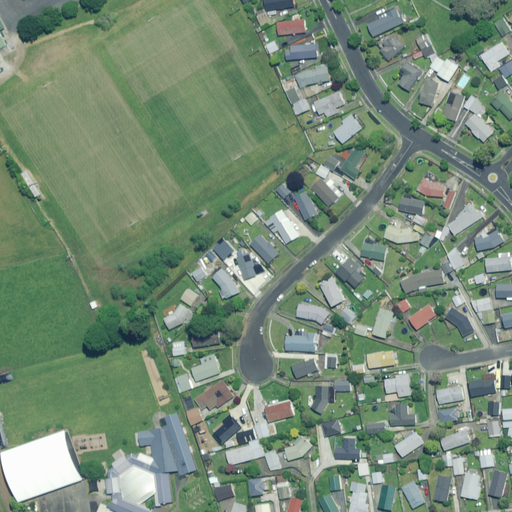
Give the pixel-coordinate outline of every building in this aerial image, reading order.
[(263,0),(266,12),(269,12),(277,10),(295,7),(293,0),(263,0)] [(404,24),(397,10),(388,14),(389,16),(367,26),(373,38),(404,24)] [(271,23),(266,13),(257,17),(261,27),(271,23)] [(306,33),(304,20),(277,24),(278,36),(306,33)] [(510,32),(503,20),(495,25),(502,37),(510,32)] [(406,48),(395,35),(379,48),(389,61),(406,48)] [(416,40),(422,51),(411,56),(414,61),(424,56),(426,59),(435,54),(426,35),(416,40)] [(279,50),(275,42),(266,46),(270,54),(279,50)] [(510,54),(503,43),(481,57),(491,73),(501,67),(498,62),(510,54)] [(318,58),(317,45),(291,47),(292,52),(286,52),(286,61),(318,58)] [(438,58),(431,68),(439,73),(438,75),(450,82),(459,67),(448,60),(446,63),(438,58)] [(423,73),(406,62),(403,66),(401,69),(406,73),(399,84),(410,92),(423,73)] [(293,75),(302,70),(299,64),(290,69),(293,75)] [(301,89),(308,86),(331,82),(328,67),(305,72),(295,77),(301,89)] [(507,86),(499,73),(491,78),(499,90),(507,86)] [(470,78),(462,74),(456,86),(463,90),(470,78)] [(440,84),(426,80),(419,103),(432,108),(440,84)] [(292,106),(306,100),(309,98),(305,89),(297,93),(295,88),(285,93),(292,106)] [(511,119),(511,102),(503,92),(497,98),(497,99),(492,104),(498,111),(500,109),(510,121),(511,119)] [(345,105),(339,93),(314,104),(319,116),(325,113),(327,118),(338,114),(336,109),(345,105)] [(465,98),(451,93),(442,117),(456,122),(465,98)] [(487,110),(472,97),(464,106),(475,115),(466,125),(472,131),(471,132),(485,144),(495,132),(480,118),(487,110)] [(306,100),(292,106),(296,116),(310,110),(306,100)] [(363,129),(352,115),(342,122),(344,125),(334,133),(343,145),(363,129)] [(338,167),(340,163),(329,157),(323,167),(331,171),(353,184),(361,171),(360,170),(366,161),(363,159),(366,154),(356,148),(351,155),(344,151),(340,157),(347,161),(341,169),(338,167)] [(331,171),(323,167),(322,166),(317,174),(326,179),(331,171)] [(329,208),(340,199),(343,195),(333,184),(329,187),(323,179),(312,188),(329,208)] [(446,186),(423,179),(420,192),(445,199),(442,207),(451,209),(456,193),(445,190),(446,186)] [(291,193),(284,184),(276,191),(284,199),(291,193)] [(318,215),(307,193),(295,199),(306,221),(318,215)] [(426,202),(401,197),(399,211),(417,215),(414,222),(424,227),(427,220),(423,218),(426,202)] [(479,212),(474,205),(464,211),(465,214),(456,219),(457,220),(448,226),(455,236),(484,217),(481,211),(479,212)] [(300,236),(283,211),(266,222),(273,234),(279,231),(288,245),(300,236)] [(258,220),(252,213),(245,219),(251,226),(258,220)] [(387,226),(382,238),(398,244),(419,242),(418,233),(412,233),(412,229),(401,231),(387,226)] [(450,230),(445,227),(442,233),(438,231),(435,237),(444,242),(450,230)] [(505,242),(499,231),(491,235),(474,239),(476,252),(494,248),(505,242)] [(434,239),(427,234),(420,244),(427,249),(434,239)] [(270,245),(261,236),(251,245),(269,264),(280,254),(270,244),(270,245)] [(238,250),(228,240),(217,249),(226,260),(238,250)] [(388,248),(364,243),(361,257),(385,262),(388,248)] [(448,256),(451,262),(448,263),(453,272),(465,265),(456,249),(448,256)] [(260,274),(251,253),(238,258),(247,280),(260,274)] [(511,270),(511,253),(499,254),(499,258),(486,260),(487,273),(511,270)] [(346,283),(348,281),(356,289),(366,279),(357,271),(360,267),(351,258),(336,273),(346,283)] [(453,272),(448,263),(441,266),(446,275),(453,272)] [(383,273),(376,267),(372,272),(379,278),(383,273)] [(208,275),(203,268),(194,274),(199,281),(208,275)] [(225,289),(222,291),(226,299),(242,291),(237,282),(225,269),(215,278),(223,286),(225,289)] [(428,292),(427,288),(445,285),(443,271),(418,275),(401,283),(407,295),(419,290),(419,294),(428,292)] [(486,282),(483,274),(474,278),(478,288),(483,286),(482,283),(486,282)] [(319,285),(326,297),(328,296),(335,307),(346,301),(333,277),(319,285)] [(511,285),(496,285),(496,298),(507,299),(507,300),(511,300),(511,285)] [(198,296),(188,289),(181,300),(191,307),(198,296)] [(454,292),(456,297),(452,299),(457,307),(465,303),(461,294),(460,295),(458,290),(454,292)] [(476,313),(493,310),(490,298),(473,302),(475,314),(476,313)] [(411,308),(405,299),(397,305),(403,314),(411,308)] [(99,308),(96,301),(89,303),(91,310),(99,308)] [(301,304),(297,317),(316,321),(322,325),(330,313),(319,306),(301,304)] [(165,319),(170,330),(184,323),(188,326),(196,314),(182,305),(176,314),(165,319)] [(437,316),(430,305),(409,319),(417,331),(430,322),(429,321),(437,316)] [(459,312),(453,307),(445,318),(459,327),(464,337),(475,331),(467,317),(459,312)] [(356,317),(347,308),(340,316),(349,325),(356,317)] [(394,313),(380,309),(372,335),(386,339),(394,313)] [(493,310),(476,313),(475,314),(484,326),(496,323),(494,315),(497,314),(496,309),(493,310)] [(511,312),(502,315),(505,329),(511,327),(511,312)] [(335,328),(325,325),(323,331),(327,333),(326,336),(331,338),(335,328)] [(367,328),(357,325),(354,333),(364,337),(367,328)] [(316,334),(307,334),(307,337),(286,336),(285,351),(315,352),(316,334)] [(219,335),(191,335),(191,347),(219,347),(219,335)] [(186,355),(184,342),(172,344),(174,356),(186,355)] [(395,365),(393,352),(367,356),(369,369),(395,365)] [(221,374),(215,354),(200,359),(202,366),(191,369),(196,382),(221,374)] [(337,355),(325,355),(325,368),(336,369),(337,355)] [(296,379),(308,375),(309,378),(312,377),(311,374),(318,372),(314,359),(292,366),(296,379)] [(364,373),(363,365),(352,367),(353,375),(364,373)] [(192,389),(187,375),(178,377),(183,392),(192,389)] [(412,396),(409,375),(396,377),(397,379),(385,381),(386,394),(398,392),(399,398),(412,396)] [(511,376),(501,376),(501,389),(511,389),(511,376)] [(497,393),(495,379),(484,381),(484,380),(469,382),(472,397),(497,393)] [(236,396),(225,380),(197,398),(204,410),(210,406),(212,410),(219,405),(220,407),(236,396)] [(323,382),(322,386),(319,386),(318,398),(311,407),(322,414),(330,402),(330,387),(331,387),(332,382),(323,382)] [(351,392),(351,382),(335,382),(334,391),(351,392)] [(464,401),(462,387),(436,391),(439,405),(464,401)] [(295,416),(291,401),(265,408),(268,423),(295,416)] [(501,401),(490,401),(490,414),(501,415),(501,401)] [(407,415),(407,404),(395,405),(396,416),(392,416),(392,426),(416,425),(415,415),(407,415)] [(192,426),(204,421),(200,408),(187,412),(192,426)] [(149,511),(150,511),(120,500),(117,476),(132,465),(147,471),(156,475),(158,503),(171,503),(168,473),(178,472),(180,475),(196,470),(178,413),(165,418),(167,428),(163,429),(138,432),(140,446),(150,445),(152,459),(131,450),(103,471),(105,494),(109,495),(110,503),(107,511),(109,511),(149,511)] [(242,429),(230,415),(224,420),(225,421),(211,432),(221,446),(242,429)] [(501,436),(499,420),(488,421),(489,437),(501,436)] [(270,437),(267,423),(255,426),(259,440),(270,437)] [(386,433),(385,423),(366,424),(367,435),(386,433)] [(471,443),(466,427),(458,429),(459,433),(441,439),(445,451),(471,443)] [(255,438),(252,428),(242,431),(242,433),(237,435),(239,442),(255,438)] [(424,444),(414,429),(403,437),(405,440),(395,447),(402,458),(424,444)] [(313,446),(302,435),(293,444),(295,445),(294,447),(285,449),(288,461),(302,458),(313,446)] [(356,439),(344,439),(343,448),(335,448),(334,459),(360,460),(361,449),(356,449),(356,439)] [(264,457),(260,440),(249,443),(250,446),(227,452),(230,466),(264,457)] [(281,468),(275,451),(264,454),(271,472),(281,468)] [(452,460),(451,453),(441,455),(443,467),(453,466),(454,476),(464,474),(463,462),(465,462),(465,458),(452,460)] [(495,466),(494,453),(481,455),(482,467),(495,466)] [(394,462),(392,454),(383,456),(384,461),(378,462),(379,465),(394,462)] [(369,475),(368,464),(358,465),(359,476),(369,475)] [(427,480),(425,469),(417,470),(419,481),(427,480)] [(460,484),(463,485),(461,497),(478,500),(481,485),(478,485),(480,472),(466,470),(465,477),(462,477),(460,484)] [(508,474),(494,471),(488,495),(502,498),(508,474)] [(383,483),(382,472),(372,473),(373,484),(383,483)] [(341,490),(339,476),(328,478),(330,492),(341,490)] [(451,478),(438,476),(434,501),(447,502),(451,478)] [(367,485),(352,482),(350,491),(354,492),(350,511),(367,511),(369,505),(366,504),(368,494),(365,493),(367,485)] [(426,503),(415,482),(402,488),(413,510),(426,503)] [(290,498),(288,483),(277,484),(279,500),(290,498)] [(237,496),(233,484),(216,490),(220,501),(237,496)] [(397,488),(382,485),(378,509),(390,511),(391,504),(394,505),(397,488)] [(339,511),(331,496),(320,501),(324,511),(339,511)] [(300,511),(304,501),(292,498),(287,511),(300,511)] [(247,511),(249,507),(235,503),(232,511),(247,511)]
